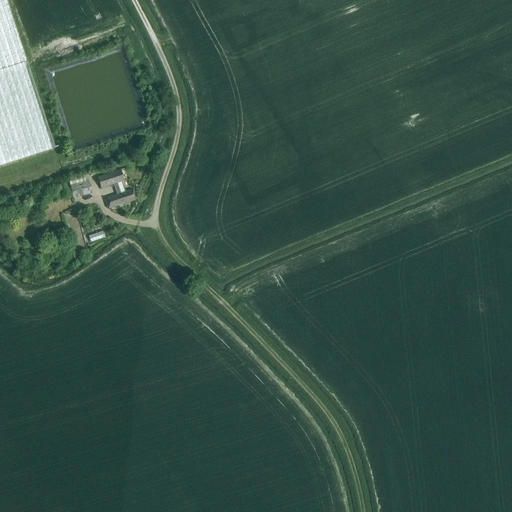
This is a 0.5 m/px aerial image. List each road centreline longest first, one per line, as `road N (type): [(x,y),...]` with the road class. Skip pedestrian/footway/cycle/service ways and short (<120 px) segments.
road 1 (track): [(151,219),(180,262),(326,412),(353,468),(362,511)]
road 2 (unclassified): [(133,0),(178,108),(176,143),(151,219)]
